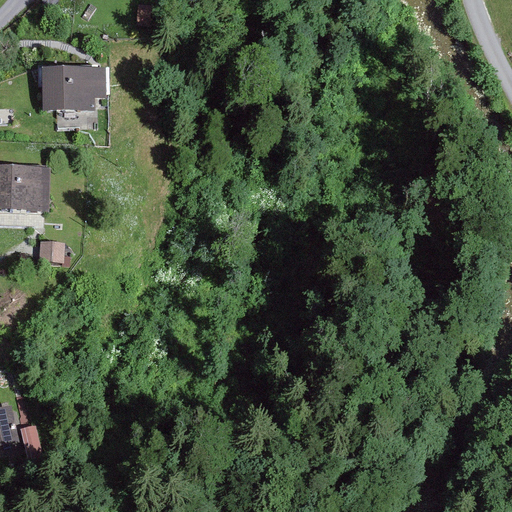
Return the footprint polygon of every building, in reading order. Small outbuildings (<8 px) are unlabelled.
[(112,79),(46,79),(46,118),(98,118),(98,105),(112,105),(112,79)] [(51,180),(0,177),(0,231),(49,233),(51,180)] [(68,252),(44,251),(43,270),(67,271),(68,252)] [(27,414),(32,436),(46,433),(42,412),(27,414)] [(17,415),(0,418),(0,460),(26,455),(17,415)] [(53,432),(26,437),(34,474),(61,468),(53,432)]
